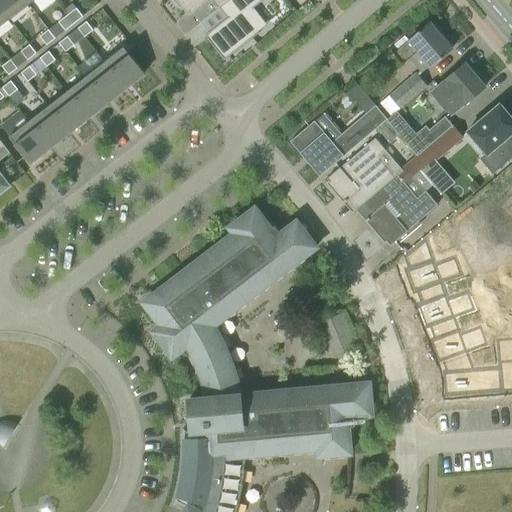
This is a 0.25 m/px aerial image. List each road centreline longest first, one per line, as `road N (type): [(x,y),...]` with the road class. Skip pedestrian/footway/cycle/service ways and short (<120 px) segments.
road 1 (residential): [(407,442),(401,389),(350,258),(247,143)]
road 2 (residential): [(29,322),(247,143)]
road 3 (residential): [(208,103),(0,262)]
road 4 (residential): [(108,511),(129,448),(123,407),(104,370),(75,341),(29,322)]
road 5 (residential): [(229,124),(380,0)]
road 6 (residential): [(134,0),(208,103)]
